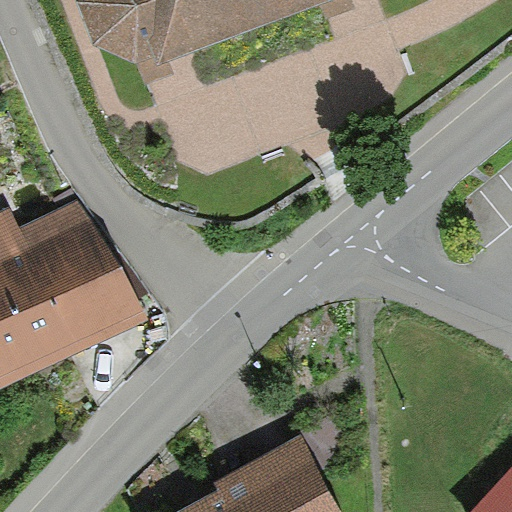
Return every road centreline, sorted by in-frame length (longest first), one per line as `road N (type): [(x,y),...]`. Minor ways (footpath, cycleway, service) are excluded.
road 1 (residential): [(10,0),(53,108),(110,199),(241,331)]
road 2 (residential): [(64,511),(241,331)]
road 3 (residential): [(359,231),(511,106)]
road 4 (residential): [(359,231),(431,283),(511,321)]
road 5 (residential): [(241,331),(359,231)]
